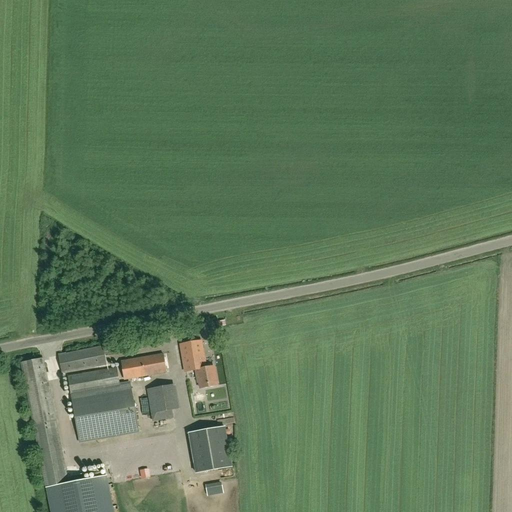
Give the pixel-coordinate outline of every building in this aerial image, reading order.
[(138,350),(136,340),(59,356),(63,374),(107,365),(105,357),(138,350)] [(201,389),(217,386),(214,367),(206,368),(202,341),(180,345),(185,373),(196,371),(197,382),(200,382),(201,389)] [(125,380),(167,373),(163,354),(122,362),(125,380)] [(83,478),(79,479),(79,481),(68,483),(67,477),(62,455),(43,359),(21,363),(46,489),(50,511),(113,511),(108,484),(106,476),(85,480),(84,480),(83,478)] [(117,368),(68,377),(80,443),(139,432),(130,384),(120,386),(117,368)] [(174,419),(168,386),(147,390),(153,422),(174,419)] [(189,434),(196,473),(232,467),(225,428),(189,434)] [(224,487),(208,488),(209,496),(225,494),(224,487)]
